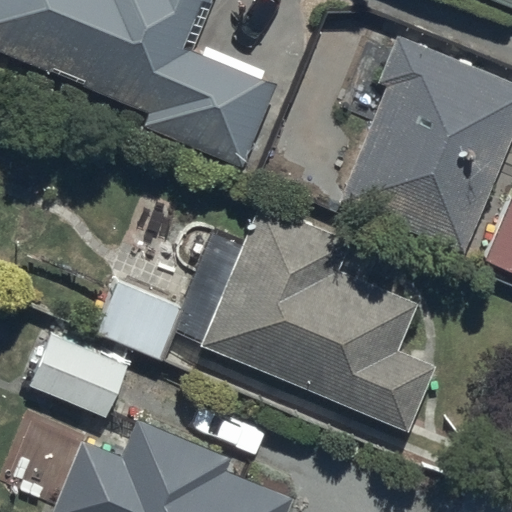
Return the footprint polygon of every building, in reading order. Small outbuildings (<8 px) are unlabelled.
[(142,127),(242,168),(276,85),(191,50),(211,0),(0,0),(0,49),(149,110),(142,127)] [(511,0),(492,0),(511,8),(511,0)] [(336,203),(463,254),(511,130),(511,82),(394,36),(376,82),(383,85),(336,203)] [(511,195),(484,261),(511,272),(511,195)] [(199,345),(407,431),(434,367),(395,351),(415,303),(336,271),(349,241),(258,203),(199,345)] [(94,331),(158,359),(180,307),(116,280),(94,331)] [(51,333),(29,386),(104,417),(126,365),(51,333)] [(49,511),(286,511),(292,498),(225,471),(231,457),(136,418),(120,456),(79,440),(49,511)]
